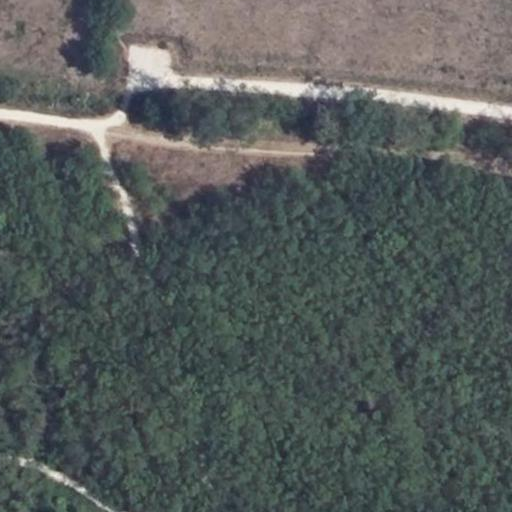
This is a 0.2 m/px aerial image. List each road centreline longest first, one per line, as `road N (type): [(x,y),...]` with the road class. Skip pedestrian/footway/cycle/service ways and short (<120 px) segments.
road 1 (track): [(0,120),(511,170)]
road 2 (track): [(107,133),(143,72),(397,92),(511,110)]
